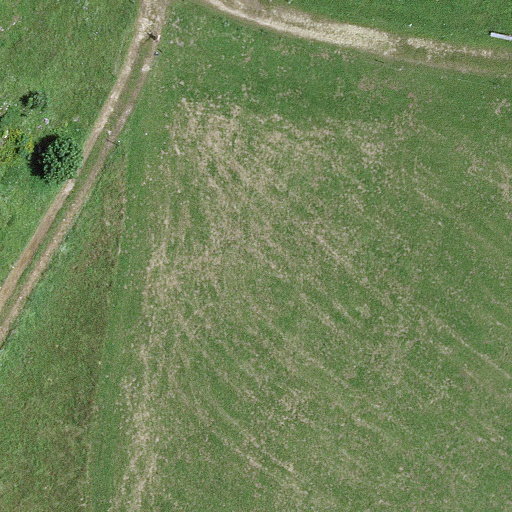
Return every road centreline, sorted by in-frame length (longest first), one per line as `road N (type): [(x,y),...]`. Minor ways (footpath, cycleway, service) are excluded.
road 1 (track): [(157,29),(0,340)]
road 2 (track): [(511,58),(291,25),(223,0)]
